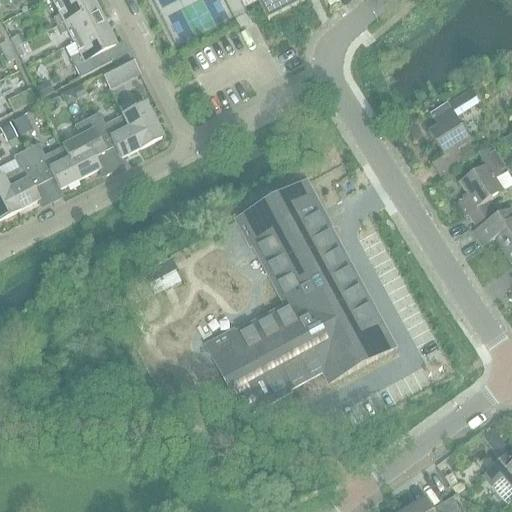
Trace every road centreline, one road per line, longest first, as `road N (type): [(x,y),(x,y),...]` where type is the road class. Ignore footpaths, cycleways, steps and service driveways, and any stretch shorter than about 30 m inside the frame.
road 1 (residential): [(511,369),(328,73)]
road 2 (residential): [(331,511),(511,379)]
road 3 (residential): [(0,245),(187,146)]
road 4 (residential): [(187,146),(113,0)]
road 5 (residential): [(187,146),(328,73)]
